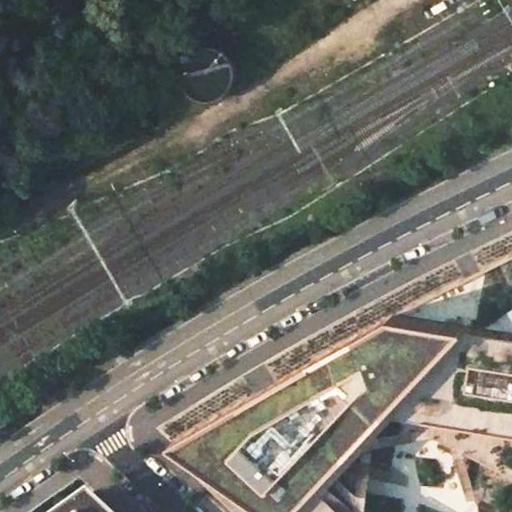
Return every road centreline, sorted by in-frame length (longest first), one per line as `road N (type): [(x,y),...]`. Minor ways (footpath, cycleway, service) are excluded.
road 1 (tertiary): [(78,417),(280,296),(511,177)]
road 2 (trunk): [(0,179),(324,0)]
road 3 (trunk): [(216,0),(0,115)]
road 4 (residential): [(78,417),(179,511)]
